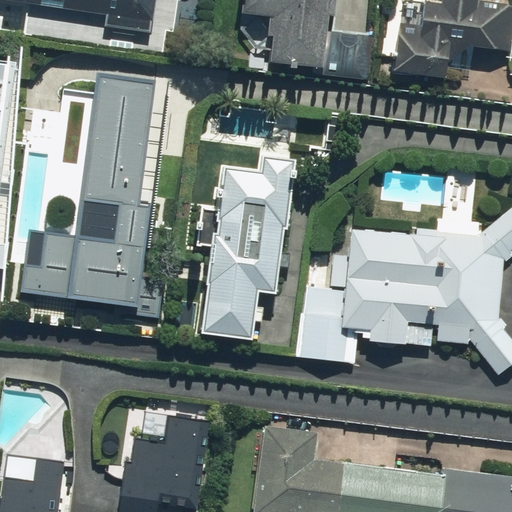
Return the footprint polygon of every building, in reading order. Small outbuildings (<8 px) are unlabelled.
[(29,0),(162,20),(165,0),(29,0)] [(339,31),(342,0),(244,0),(243,15),(275,18),(274,33),(281,34),(278,66),(314,70),(313,76),(375,82),(379,34),(339,31)] [(393,74),(456,78),(458,56),(476,43),(511,45),(511,0),(427,0),(426,22),(397,20),(393,74)] [(0,56),(0,214),(19,58),(0,56)] [(79,234),(32,228),(24,288),(148,303),(176,80),(100,70),(79,234)] [(230,183),(218,182),(208,331),(266,335),(268,293),(288,294),(292,227),(303,227),(307,156),(271,153),(271,166),(231,164),(230,183)] [(511,209),(490,232),(483,232),(484,220),(443,218),(442,230),(362,223),(360,249),(334,247),(331,285),(307,284),(301,357),(361,362),(362,328),(375,331),(374,340),(441,346),(441,339),(478,341),(507,373),(511,368),(511,328),(507,320),(511,260),(511,259),(511,209)] [(123,511),(165,511),(167,502),(202,506),(205,476),(213,476),(220,415),(173,410),(170,431),(145,428),(142,455),(130,453),(123,511)] [(511,511),(511,473),(327,452),(330,431),(273,422),(259,511),(264,511),(511,511)] [(70,511),(75,457),(45,455),(43,479),(28,477),(26,504),(13,503),(12,511),(70,511)]
